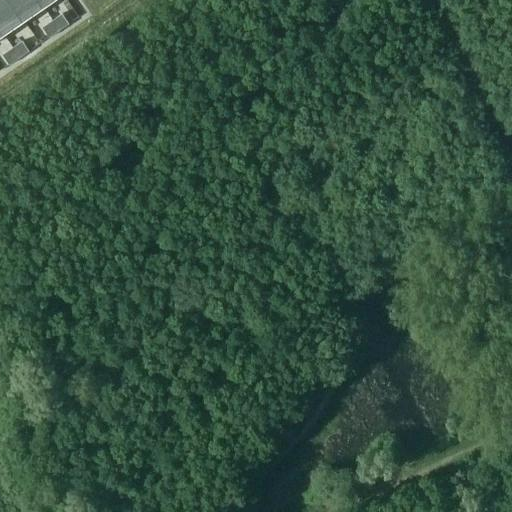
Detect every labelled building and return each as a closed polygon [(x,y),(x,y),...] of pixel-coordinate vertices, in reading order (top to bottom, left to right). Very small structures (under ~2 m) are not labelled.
[(0,0),(0,29),(4,35),(24,21),(9,0),(0,0)] [(9,0),(24,21),(44,7),(39,0),(9,0)] [(63,13),(53,20),(60,30),(70,24),(70,23),(63,13)] [(53,20),(43,27),(50,37),(50,38),(60,30),(53,20)] [(23,41),(13,48),(20,58),(30,51),(23,41)] [(13,48),(3,55),(10,64),(10,65),(20,58),(13,48)]
